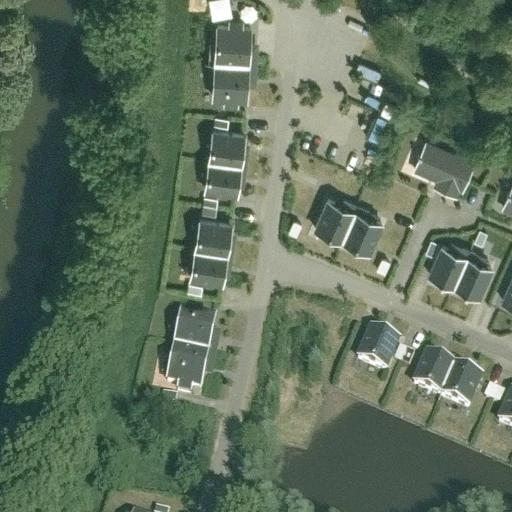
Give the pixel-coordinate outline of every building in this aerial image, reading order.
[(252,29),(218,27),(215,103),(249,104),(252,29)] [(248,133),(214,129),(206,189),(240,193),(248,133)] [(424,139),(410,167),(434,178),(431,184),(456,196),(472,161),(424,139)] [(511,177),(499,205),(511,210),(511,177)] [(214,216),(217,197),(204,195),(202,214),(214,216)] [(383,221),(329,198),(315,229),(369,252),(383,221)] [(234,221),(202,216),(192,277),(224,283),(234,221)] [(496,268),(442,244),(429,275),(483,299),(496,268)] [(511,272),(501,298),(511,303),(511,272)] [(212,321),(180,315),(165,389),(198,395),(212,321)] [(389,370),(402,339),(371,326),(358,357),(389,370)] [(471,407),(484,377),(426,352),(413,382),(471,407)] [(165,369),(155,368),(154,385),(164,386),(165,369)] [(511,426),(511,388),(499,421),(511,426)]
